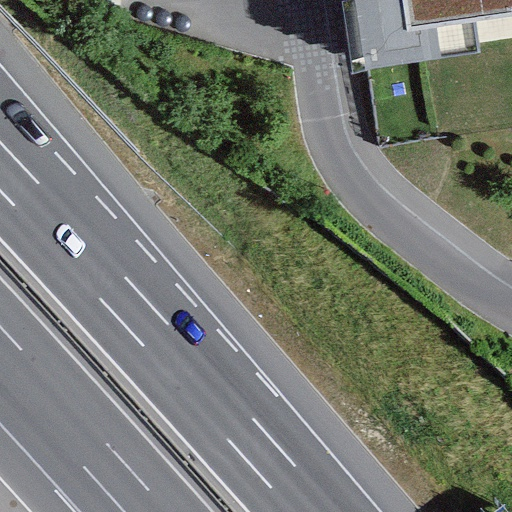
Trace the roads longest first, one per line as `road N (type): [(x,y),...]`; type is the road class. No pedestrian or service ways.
road 1 (motorway): [(313,511),(0,166)]
road 2 (residential): [(511,313),(478,294),(346,173),(330,136),(307,0)]
road 3 (motorway): [(0,350),(144,511)]
